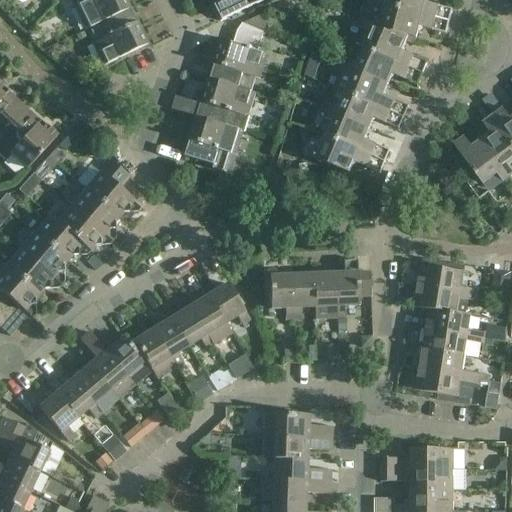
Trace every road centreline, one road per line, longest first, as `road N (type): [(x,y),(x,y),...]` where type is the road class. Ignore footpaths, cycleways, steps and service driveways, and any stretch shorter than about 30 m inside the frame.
road 1 (residential): [(169,0),(172,44),(141,148),(189,253),(12,362)]
road 2 (residential): [(511,62),(420,137),(390,200),(389,351),(373,404)]
road 3 (residential): [(153,511),(132,498),(191,444),(211,406),(236,397),(373,404)]
road 4 (residential): [(511,422),(484,435),(368,423)]
